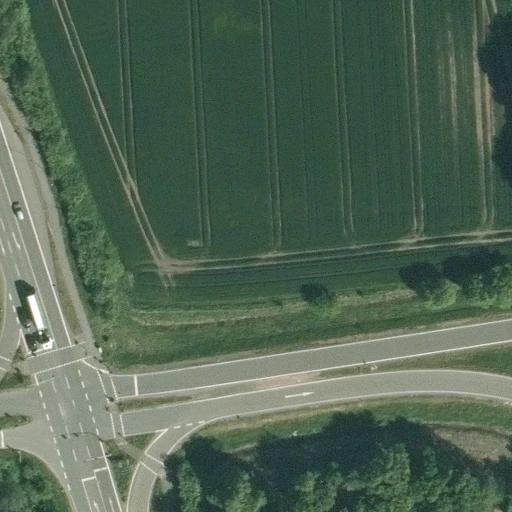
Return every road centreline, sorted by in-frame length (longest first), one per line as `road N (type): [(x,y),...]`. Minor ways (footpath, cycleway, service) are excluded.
road 1 (motorway): [(511,330),(106,389),(66,412)]
road 2 (motorway): [(211,411),(366,385),(511,390)]
road 3 (motorway): [(66,412),(114,425),(211,411)]
road 4 (primary): [(66,412),(24,281)]
road 5 (motorway): [(135,511),(148,460),(211,411)]
